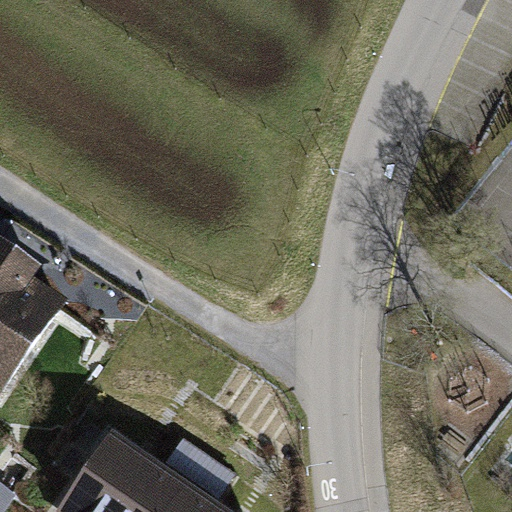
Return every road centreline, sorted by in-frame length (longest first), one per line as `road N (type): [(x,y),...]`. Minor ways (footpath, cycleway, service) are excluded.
road 1 (residential): [(438,0),(387,105),(342,274),(333,356),(342,511)]
road 2 (track): [(0,185),(233,332),(282,350),(333,356)]
